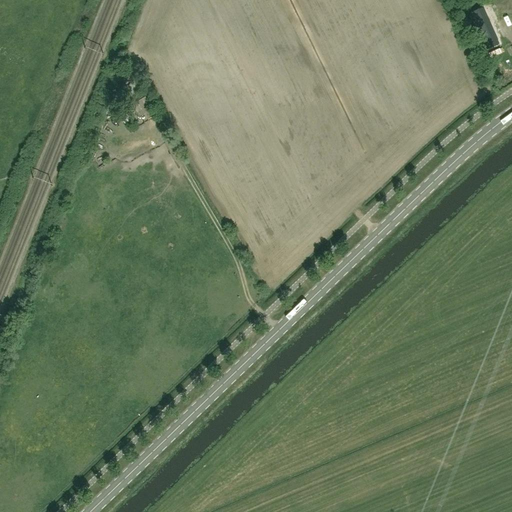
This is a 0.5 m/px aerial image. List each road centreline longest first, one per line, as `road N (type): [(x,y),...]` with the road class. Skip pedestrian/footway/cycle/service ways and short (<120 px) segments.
road 1 (secondary): [(92,511),(511,116)]
road 2 (track): [(160,128),(264,316)]
